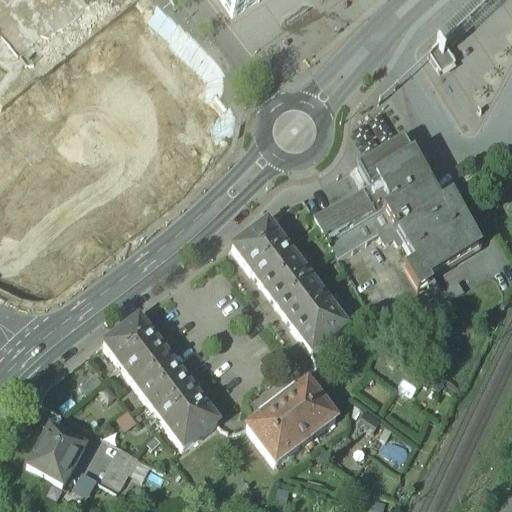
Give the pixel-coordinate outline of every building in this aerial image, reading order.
[(268,0),(216,0),(232,24),(268,0)] [(454,67),(441,46),(439,47),(440,48),(429,59),(429,58),(427,59),(439,77),(454,67)] [(200,150),(209,160),(226,146),(217,135),(200,150)] [(428,187),(401,144),(359,170),(369,189),(371,191),(380,186),(392,208),(428,187)] [(369,189),(327,214),(328,215),(341,237),(384,212),(392,208),(380,186),(371,191),(369,189)] [(392,208),(384,212),(414,266),(415,265),(424,281),(477,252),(449,202),(439,207),(428,187),(392,208)] [(414,266),(384,212),(330,244),(328,245),(385,345),(441,310),(434,299),(424,281),(415,265),(414,266)] [(341,237),(328,215),(317,221),(330,244),(341,237)] [(284,252),(265,228),(232,253),(250,277),(251,276),(284,252)] [(284,252),(251,276),(280,314),(313,289),(284,252)] [(459,285),(434,299),(441,310),(465,296),(459,285)] [(313,289),(280,314),(291,328),(289,332),(310,360),(345,333),(313,289)] [(141,403),(176,378),(156,351),(159,348),(139,323),(103,351),(141,403)] [(96,377),(79,390),(86,399),(103,386),(96,377)] [(176,378),(141,403),(181,456),(216,430),(197,402),(196,404),(176,378)] [(334,424),(305,387),(292,397),(290,395),(256,421),(257,424),(244,434),(275,470),(334,424)] [(124,435),(136,427),(128,416),(117,424),(124,435)] [(85,452),(49,431),(40,447),(38,446),(31,458),(33,459),(25,474),(61,494),(85,452)] [(134,463),(117,454),(100,486),(117,495),(134,463)]
